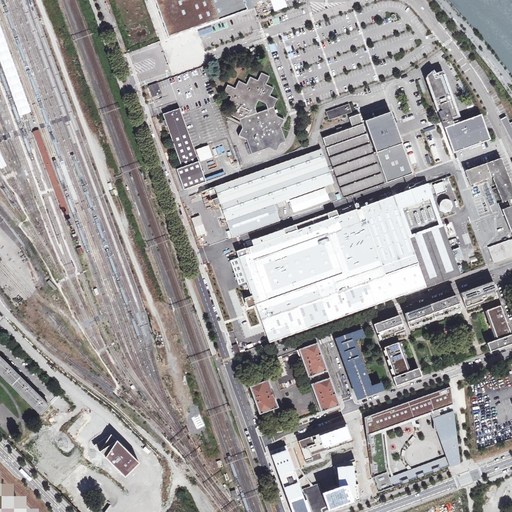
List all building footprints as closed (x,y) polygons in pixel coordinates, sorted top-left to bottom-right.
[(155,0),(168,38),(198,28),(252,9),(248,0),(155,0)] [(0,62),(19,116),(25,114),(31,112),(0,25),(0,62)] [(228,85),(224,93),(231,97),(228,105),(235,109),(232,116),(240,120),(242,128),(239,136),(247,140),(252,154),(269,148),(277,152),(281,144),(286,142),(281,128),(285,120),(277,116),(274,107),(278,100),(270,96),(274,88),(266,85),(270,77),(261,73),(258,81),(250,77),(246,85),(239,81),(235,89),(228,85)] [(444,131),(452,155),(489,142),(480,117),(452,127),(450,120),(455,118),(442,78),(441,74),(435,76),(432,73),(426,79),(438,112),(440,111),(441,114),(437,115),(442,130),(444,131)] [(162,94),(158,82),(153,84),(148,86),(152,97),(162,94)] [(348,105),(326,112),(329,121),(352,113),(348,105)] [(195,151),(180,108),(163,114),(163,115),(182,167),(177,169),(184,190),(206,182),(206,181),(205,178),(199,163),(195,151)] [(349,117),(352,126),(322,137),(344,198),(413,174),(391,112),(362,123),(359,113),(349,117)] [(508,118),(503,120),(511,139),(511,122),(510,123),(508,118)] [(54,189),(64,214),(69,212),(39,130),(33,132),(54,189)] [(208,146),(195,151),(199,163),(212,158),(208,146)] [(233,238),(281,221),(275,204),(288,200),(324,187),(334,183),(321,149),(215,187),(233,238)] [(511,187),(501,158),(465,171),(470,185),(493,177),(493,178),(493,179),(502,202),(498,203),(502,210),(511,233),(511,187)] [(205,178),(206,181),(225,174),(224,171),(205,178)] [(443,181),(433,185),(437,195),(446,192),(443,181)] [(441,221),(428,184),(235,253),(237,258),(229,262),(238,286),(246,283),(269,343),(460,275),(455,261),(463,258),(449,218),(441,221)] [(288,200),(293,213),(330,200),(324,187),(288,200)] [(192,202),(202,199),(199,192),(189,196),(192,202)] [(207,196),(201,199),(207,209),(213,206),(207,196)] [(439,204),(439,206),(439,208),(441,210),(442,211),(444,212),(446,212),(448,212),(450,210),(451,209),(452,207),(452,204),(451,202),(450,201),(448,200),(446,199),(444,199),(442,200),(440,202),(439,204)] [(489,247),(494,261),(511,254),(511,247),(509,240),(489,247)] [(49,280),(47,282),(55,290),(57,288),(49,280)] [(471,289),(461,293),(468,313),(479,309),(501,302),(493,281),(479,286),(480,287),(472,290),(471,289)] [(415,310),(404,313),(412,334),(462,316),(463,315),(460,305),(456,295),(445,299),(445,300),(437,303),(437,302),(423,307),(423,308),(415,310)] [(502,312),(500,306),(480,313),(490,340),(491,342),(487,343),(490,351),(508,345),(507,343),(511,341),(511,334),(510,335),(502,312)] [(399,315),(374,324),(381,345),(402,337),(406,335),(399,315)] [(338,338),(340,344),(338,344),(357,397),(363,395),(364,397),(384,390),(381,382),(371,386),(370,383),(355,344),(354,340),(364,337),(361,329),(338,338)] [(404,340),(384,348),(394,377),(393,377),(396,385),(421,376),(418,368),(414,369),(404,340)] [(308,376),(327,370),(321,354),(317,343),(297,350),(301,361),(302,360),(305,367),(308,376)] [(241,353),(237,344),(233,346),(236,355),(241,353)] [(0,372),(13,385),(41,413),(49,404),(43,399),(45,398),(43,395),(41,396),(30,385),(31,384),(29,381),(27,383),(13,369),(15,367),(13,365),(11,366),(0,355),(0,353),(1,353),(0,352),(0,372)] [(285,387),(300,381),(292,360),(278,366),(285,387)] [(319,412),(321,412),(317,401),(311,384),(310,381),(308,376),(305,367),(303,368),(308,381),(319,412)] [(329,374),(327,370),(308,376),(310,381),(311,384),(330,377),(329,374)] [(335,391),(330,377),(311,384),(317,401),(321,412),(340,405),(335,391)] [(255,400),(259,414),(278,407),(268,380),(250,386),(255,400)] [(378,492),(393,487),(386,468),(385,458),(387,458),(386,453),(385,453),(381,430),(432,411),(453,404),(451,386),(364,417),(371,474),(378,492)] [(454,413),(453,404),(432,411),(431,414),(446,456),(409,470),(393,476),(391,470),(390,466),(385,431),(381,430),(385,453),(386,453),(387,458),(385,458),(386,468),(393,487),(453,465),(438,423),(447,420),(446,417),(454,413)] [(438,423),(453,465),(460,462),(454,413),(446,417),(447,420),(438,423)] [(320,452),(352,441),(347,424),(298,441),(307,464),(322,459),(320,452)] [(53,431),(25,455),(34,465),(62,441),(53,431)] [(127,450),(110,432),(94,446),(125,478),(140,463),(127,450)] [(291,511),(310,511),(302,489),(295,470),(287,448),(286,445),(270,451),(288,501),(289,507),(290,508),(291,511)] [(59,456),(116,505),(123,496),(66,448),(59,456)] [(338,487),(321,492),(327,510),(358,499),(354,458),(336,465),(338,487)] [(368,494),(376,492),(372,479),(365,481),(368,494)]
